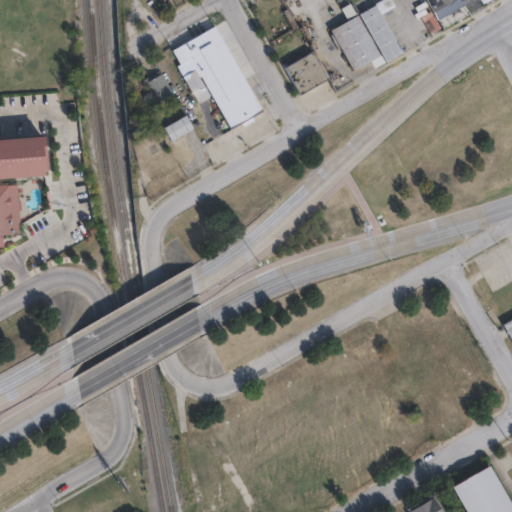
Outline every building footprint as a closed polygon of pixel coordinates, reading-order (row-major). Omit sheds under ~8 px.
[(407,51),(377,67),(373,60),(356,68),(335,28),(381,0),(396,0),(399,5),(385,12),(407,51)] [(466,0),(469,5),(463,8),(465,12),(453,18),(450,14),(439,20),(428,0),(466,0)] [(219,24),(265,109),(233,127),(194,56),(183,63),(175,48),(219,24)] [(332,77),(304,92),(289,65),(316,49),(332,77)] [(203,86),(190,93),(181,77),(194,70),(203,86)] [(161,73),(173,95),(159,103),(151,88),(145,91),(139,81),(149,75),(151,79),(161,73)] [(192,128),(169,142),(161,128),(183,114),(192,128)] [(0,134),(40,132),(42,172),(0,174),(0,184),(17,183),(20,231),(0,231),(0,134)] [(511,337),(503,322),(511,316),(511,337)] [(381,380),(396,406),(421,391),(405,365),(381,380)] [(511,500),(511,511),(510,511),(468,511),(454,485),(491,464),(511,500)] [(433,496),(442,511),(407,511),(413,509),(410,505),(422,499),(424,501),(433,496)]
